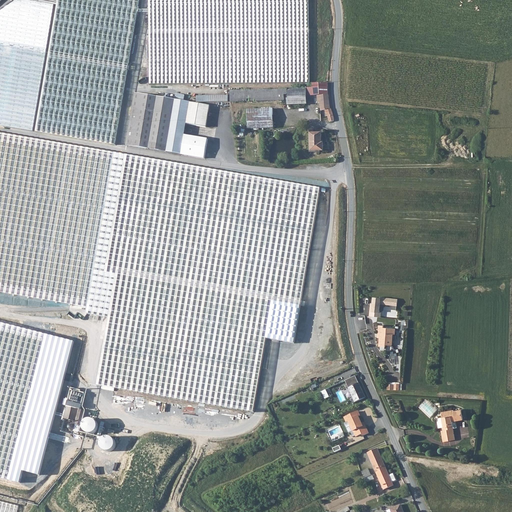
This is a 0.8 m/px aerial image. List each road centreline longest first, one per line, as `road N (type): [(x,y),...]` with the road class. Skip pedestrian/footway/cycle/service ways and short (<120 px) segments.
road 1 (tertiary): [(336,0),(350,326),(424,511)]
road 2 (track): [(347,165),(486,163)]
